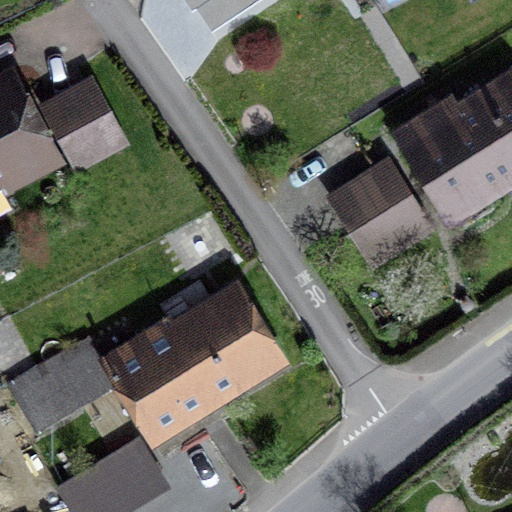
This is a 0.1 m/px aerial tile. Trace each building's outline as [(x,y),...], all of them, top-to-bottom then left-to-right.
[(0,205),(63,171),(31,111),(8,68),(0,72),(0,205)] [(31,111),(63,171),(71,184),(127,154),(87,81),(31,111)] [(511,83),(402,154),(444,220),(511,176),(511,83)] [(382,171),(332,202),(373,268),(423,238),(382,171)] [(234,285),(96,364),(144,448),(283,370),(234,285)] [(117,511),(93,474),(44,506),(48,511),(117,511)]
